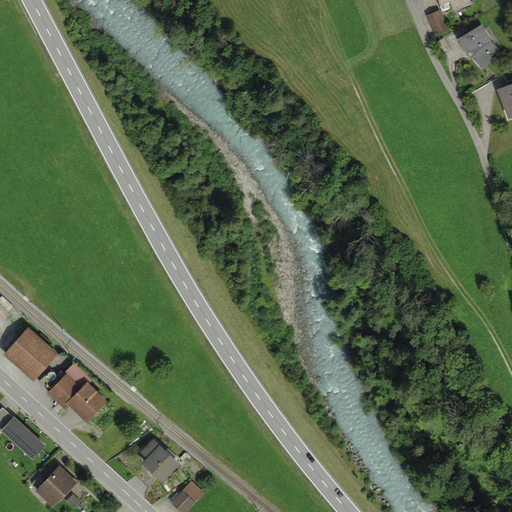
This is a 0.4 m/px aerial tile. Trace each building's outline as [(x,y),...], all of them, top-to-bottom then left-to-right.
[(439,0),(442,11),(474,1),(473,0),(439,0)] [(440,10),(426,16),(434,36),(448,30),(440,10)] [(481,26),(456,39),(465,56),(479,66),(499,53),(489,42),(481,26)] [(63,352),(35,327),(10,354),(38,380),(63,352)] [(112,403),(93,385),(62,361),(42,382),(70,412),(77,407),(91,422),(112,403)] [(43,444),(2,407),(0,409),(0,430),(1,429),(32,456),(43,444)] [(176,462),(155,445),(139,464),(161,481),(176,462)] [(59,464),(37,487),(53,502),(75,479),(59,464)] [(184,511),(195,501),(182,489),(170,502),(180,511),(184,511)]
